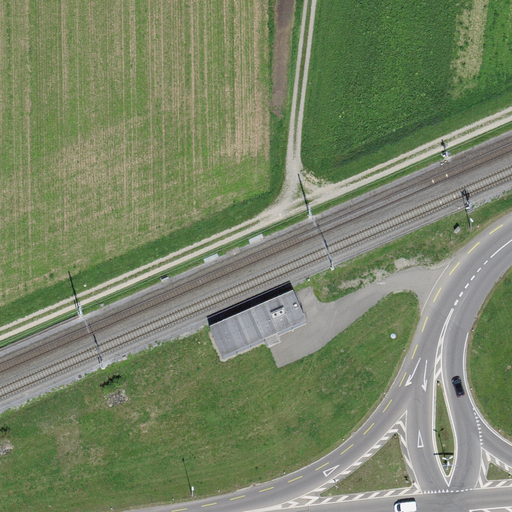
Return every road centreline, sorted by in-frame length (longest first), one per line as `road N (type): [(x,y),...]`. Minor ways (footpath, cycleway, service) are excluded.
road 1 (track): [(0,330),(511,107)]
road 2 (tertiary): [(421,369),(361,448),(331,470),(296,489),(204,511)]
road 3 (track): [(293,202),(317,0)]
road 4 (tertiary): [(421,369),(420,447),(447,511)]
